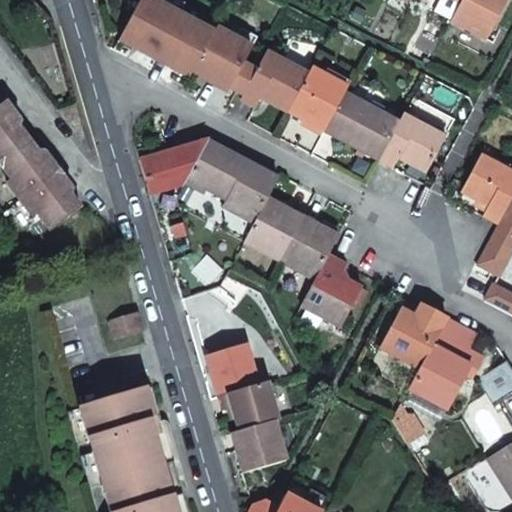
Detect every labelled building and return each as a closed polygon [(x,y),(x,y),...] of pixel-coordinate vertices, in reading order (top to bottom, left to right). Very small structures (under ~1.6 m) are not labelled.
[(140,0),(121,37),(156,57),(180,13),(178,11),(164,4),(164,3),(157,0),(140,0)] [(180,13),(186,2),(182,0),(165,0),(164,4),(178,11),(180,13)] [(463,0),(462,4),(453,20),(488,39),(508,0),(463,0)] [(180,13),(196,22),(202,11),(186,2),(180,13)] [(191,76),(194,72),(215,32),(197,22),(196,22),(180,13),(156,57),(191,76)] [(238,90),(251,66),(245,62),(253,47),(237,38),(217,28),(215,32),(194,72),(230,91),(232,86),(238,90)] [(237,38),(253,47),(259,37),(243,28),(237,38)] [(262,97),(289,112),(310,74),(267,52),(258,69),(251,66),(238,90),(244,93),(242,97),(257,105),(262,97)] [(289,112),(324,131),(345,92),(349,86),(313,68),(310,74),(289,112)] [(324,131),(379,161),(400,122),(345,92),(324,131)] [(400,122),(379,161),(394,169),(399,159),(426,173),(446,136),(405,113),(400,122)] [(0,162),(12,178),(7,181),(34,216),(38,213),(51,230),(74,213),(65,202),(73,195),(74,193),(75,191),(75,189),(74,187),(72,185),(70,185),(67,184),(64,186),(56,191),(38,167),(48,159),(49,157),(49,155),(48,153),(45,151),(44,150),(41,151),(39,151),(31,158),(11,132),(20,125),(22,123),(22,121),(22,118),(21,117),(19,115),(17,114),(14,115),(12,116),(3,122),(0,117),(0,162)] [(208,140),(140,160),(151,196),(185,185),(188,178),(208,140)] [(244,159),(208,140),(188,178),(223,197),(244,159)] [(483,218),(497,226),(511,198),(511,171),(481,155),(461,192),(489,207),(483,218)] [(244,159),(223,197),(227,199),(225,202),(257,220),(269,197),(279,178),(244,159)] [(304,217),(269,197),(257,220),(245,243),(280,262),(304,217)] [(339,236),(304,217),(280,262),(315,281),(329,255),(339,236)] [(329,255),(315,281),(301,307),(340,329),(363,287),(339,275),(345,264),(329,255)] [(430,310),(420,304),(414,315),(424,321),(430,310)] [(380,349),(420,371),(448,319),(430,310),(424,321),(414,315),(402,309),(380,349)] [(143,332),(137,312),(109,320),(114,341),(143,332)] [(420,371),(409,390),(447,410),(464,379),(471,366),(462,361),(469,350),(477,335),(448,319),(420,371)] [(206,357),(217,397),(259,385),(248,345),(206,357)] [(471,366),(464,379),(470,383),(484,359),(469,350),(462,361),(471,366)] [(494,407),(502,402),(511,395),(511,369),(507,361),(477,379),(494,407)] [(278,420),(267,382),(259,385),(217,397),(222,411),(231,408),(238,432),(275,421),(278,420)] [(188,511),(153,388),(69,412),(98,511),(188,511)] [(275,421),(238,432),(231,435),(242,473),(286,460),(275,421)] [(511,443),(488,459),(511,497),(511,443)] [(275,511),(321,511),(327,500),(292,481),(277,509),(275,511)] [(275,511),(277,509),(265,502),(250,504),(245,511),(275,511)]
